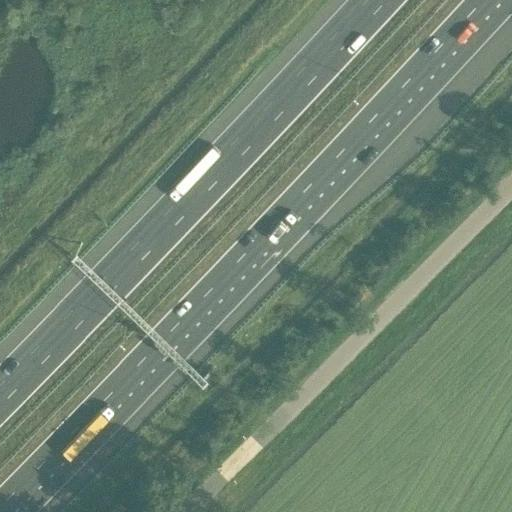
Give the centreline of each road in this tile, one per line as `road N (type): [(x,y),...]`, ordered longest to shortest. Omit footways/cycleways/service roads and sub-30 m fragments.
road 1 (motorway): [(3,511),(488,0)]
road 2 (motorway): [(374,0),(0,395)]
road 3 (tertiary): [(188,511),(511,182)]
